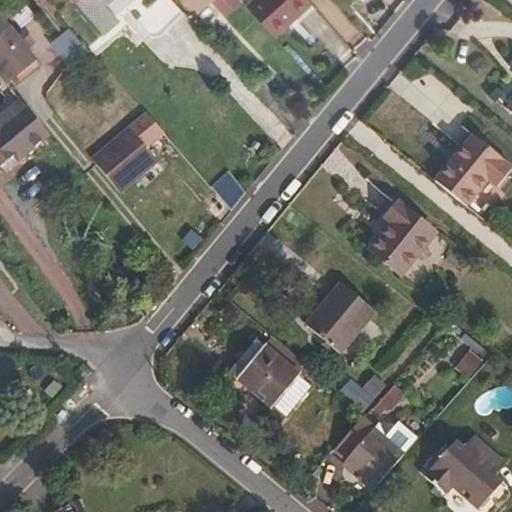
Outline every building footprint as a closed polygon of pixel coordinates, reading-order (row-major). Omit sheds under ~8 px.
[(107,0),(69,0),(97,34),(112,22),(99,6),(107,0)] [(182,12),(171,0),(149,0),(130,17),(146,34),(151,36),(157,34),(182,12)] [(206,0),(187,0),(197,9),(206,0)] [(244,0),(272,31),(306,0),(244,0)] [(5,21),(0,24),(0,74),(2,77),(31,52),(23,43),(14,32),(5,21)] [(22,26),(14,32),(23,43),(31,36),(22,26)] [(281,89),(266,103),(287,121),(300,109),(281,89)] [(157,127),(140,107),(88,152),(116,185),(152,154),(141,140),(157,127)] [(0,171),(23,153),(0,125),(0,171)] [(471,132),(432,179),(463,204),(485,177),(496,185),(510,167),(500,159),(502,157),(471,132)] [(207,184),(229,209),(244,190),(222,166),(207,184)] [(367,249),(398,275),(433,233),(395,202),(383,217),(389,222),(367,249)] [(305,324),(337,351),(371,310),(338,284),(305,324)] [(298,372),(256,337),(225,374),(243,390),(247,385),(271,404),(298,372)] [(310,381),(298,372),(271,404),(283,414),(310,381)] [(362,417),(334,448),(346,458),(360,470),(357,475),(373,488),(404,452),(362,417)] [(477,507),(492,489),(489,486),(497,476),(493,473),(504,460),(471,432),(461,444),(454,438),(422,474),(445,491),(450,485),(477,507)] [(489,486),(492,489),(501,480),(497,476),(489,486)]
